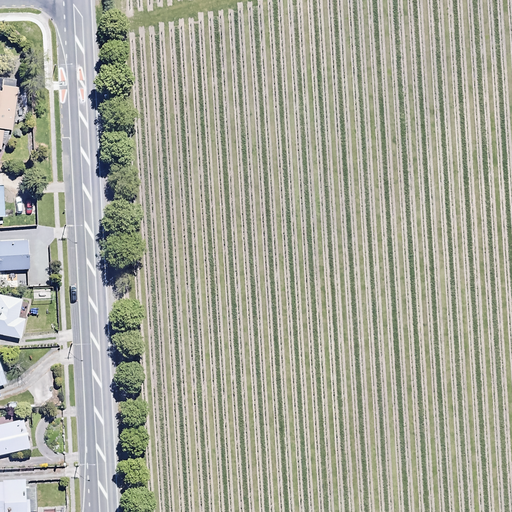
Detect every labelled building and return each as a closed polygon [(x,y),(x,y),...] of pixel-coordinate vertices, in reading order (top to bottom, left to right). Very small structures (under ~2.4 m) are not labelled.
[(0,146),(0,145),(2,145),(8,132),(10,132),(17,89),(0,86),(0,146)] [(18,217),(3,218),(3,226),(18,226),(18,217)] [(0,272),(28,271),(26,241),(0,241),(0,272)] [(49,274),(48,254),(34,255),(35,274),(49,274)] [(0,336),(18,341),(23,320),(16,318),(21,301),(0,296),(0,336)] [(0,424),(0,456),(29,449),(22,420),(0,424)] [(0,511),(28,511),(28,500),(25,500),(25,480),(1,481),(1,483),(0,483),(0,511)]
